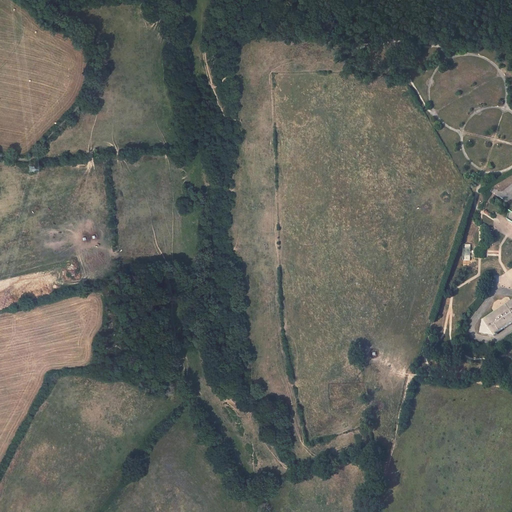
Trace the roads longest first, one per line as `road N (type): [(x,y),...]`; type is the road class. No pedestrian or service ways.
road 1 (track): [(511,387),(411,375),(375,511)]
road 2 (track): [(0,156),(33,156),(79,103),(90,77),(92,60),(78,30),(30,0)]
